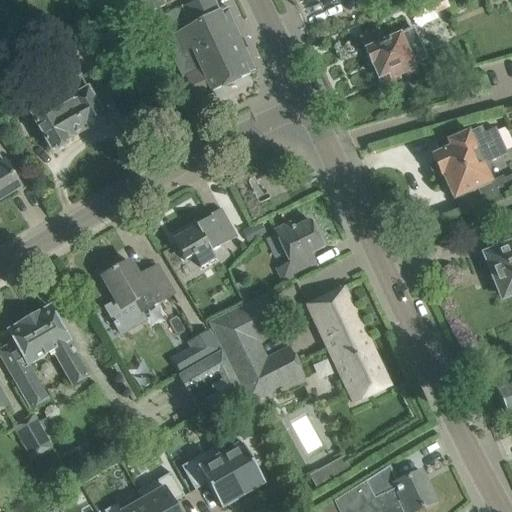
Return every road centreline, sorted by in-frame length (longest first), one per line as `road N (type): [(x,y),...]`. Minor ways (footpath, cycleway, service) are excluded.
road 1 (tertiary): [(501,511),(313,98)]
road 2 (tertiary): [(0,272),(313,98)]
